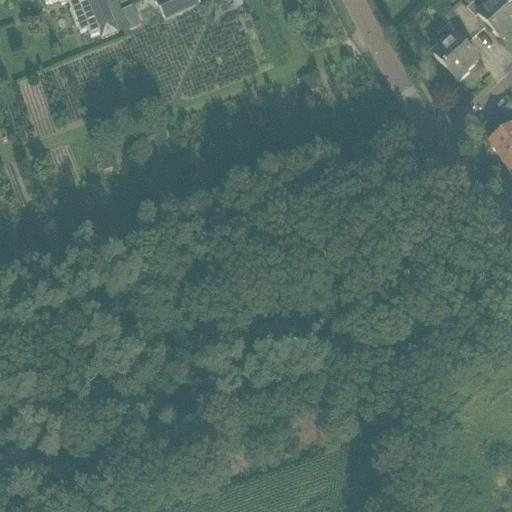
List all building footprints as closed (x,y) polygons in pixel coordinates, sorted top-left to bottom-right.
[(70,14),(76,29),(77,28),(80,36),(88,33),(91,40),(100,36),(102,41),(118,35),(103,0),(42,0),(46,8),(60,2),(62,7),(68,4),(72,13),(70,14)] [(164,23),(200,6),(197,0),(166,0),(156,5),(164,23)] [(511,0),(497,0),(498,1),(511,15),(511,0)] [(460,6),(452,13),(471,35),(483,25),(501,45),(511,34),(511,15),(498,1),(486,12),(477,3),(467,13),(460,6)] [(471,35),(452,13),(443,21),(449,29),(438,38),(447,47),(434,59),(456,85),(478,66),(460,45),(471,35)] [(135,14),(123,19),(129,33),(130,33),(141,28),(136,17),(135,14)] [(311,80),(301,84),(303,90),(314,86),(311,80)] [(511,163),(511,131),(490,147),(505,168),(511,163)] [(100,146),(95,148),(103,174),(113,171),(112,169),(104,145),(100,146)] [(124,150),(109,156),(113,169),(129,163),(124,150)]
